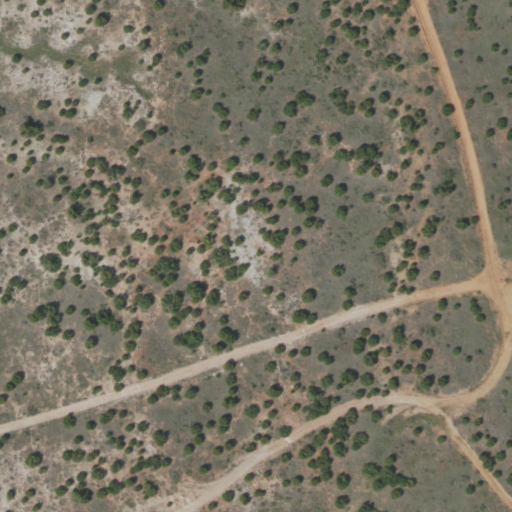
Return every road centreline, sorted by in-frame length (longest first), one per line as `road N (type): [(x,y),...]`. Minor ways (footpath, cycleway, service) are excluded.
road 1 (track): [(511,291),(0,462)]
road 2 (track): [(181,511),(349,437),(406,447),(478,511)]
road 3 (track): [(396,0),(452,158),(511,265)]
